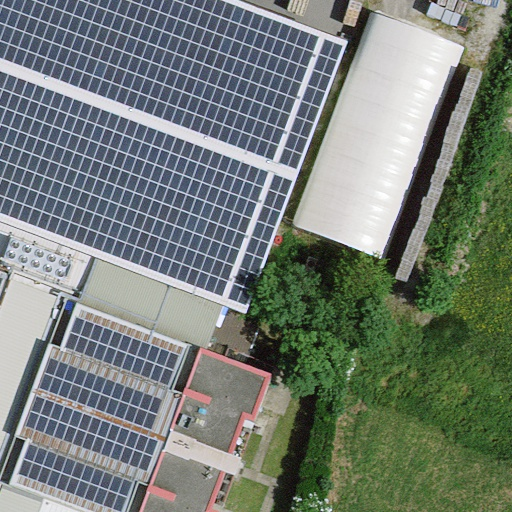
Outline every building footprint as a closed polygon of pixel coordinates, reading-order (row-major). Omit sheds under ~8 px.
[(0,0),(0,227),(100,264),(247,318),(256,322),(356,50),(219,0),(0,0)] [(399,257),(471,40),(377,9),(305,226),(399,257)] [(0,227),(0,270),(19,278),(86,303),(100,264),(0,227)] [(247,318),(100,264),(86,303),(83,311),(210,357),(231,364),(247,318)] [(0,511),(46,511),(49,504),(5,488),(6,486),(71,306),(16,286),(19,278),(0,270),(0,511)] [(73,511),(151,511),(210,357),(83,311),(71,306),(6,486),(49,504),(73,511)] [(210,357),(151,511),(221,511),(254,424),(262,428),(279,383),(231,364),(210,357)]
